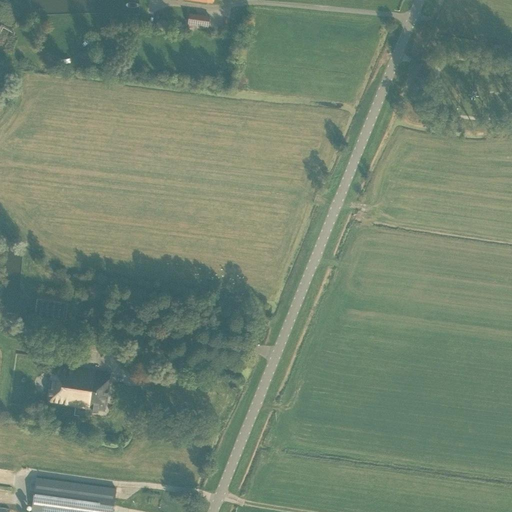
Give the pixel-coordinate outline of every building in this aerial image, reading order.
[(210,16),(189,14),(188,24),(209,27),(210,16)] [(103,47),(112,48),(112,35),(103,35),(103,47)] [(16,47),(13,52),(25,60),(28,55),(16,47)] [(33,63),(44,64),(44,52),(34,52),(33,63)] [(69,299),(38,294),(35,317),(66,321),(69,299)] [(98,349),(100,339),(85,336),(83,346),(98,349)] [(99,410),(106,411),(111,374),(82,370),(52,366),(47,403),(71,406),(90,409),(90,407),(93,408),(92,412),(98,412),(99,410)] [(28,389),(26,395),(34,397),(36,391),(28,389)] [(112,511),(116,489),(37,478),(32,511),(41,511),(112,511)]
